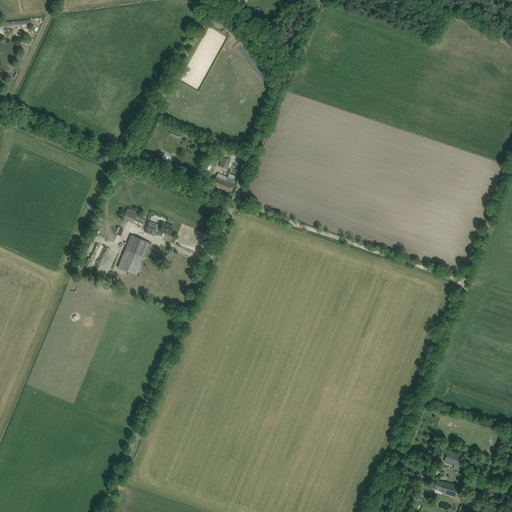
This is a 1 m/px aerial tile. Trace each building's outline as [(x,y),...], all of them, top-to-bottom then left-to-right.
[(214,137),(212,142),(222,145),(223,141),(214,137)] [(227,170),(227,169),(229,170),(230,167),(228,166),(231,160),(223,157),(219,166),(227,170)] [(216,177),(212,186),(230,193),(233,184),(235,180),(226,177),(225,181),(216,177)] [(147,216),(128,208),(123,219),(142,227),(147,216)] [(148,226),(145,232),(154,236),(155,235),(157,236),(158,235),(161,236),(163,233),(170,235),(173,227),(162,222),(161,226),(157,224),(155,229),(150,227),(148,226)] [(138,276),(146,256),(152,243),(132,235),(118,268),(128,272),(127,275),(129,276),(130,273),(138,276)] [(93,261),(100,264),(104,252),(97,250),(93,261)] [(445,450),(443,457),(446,458),(445,461),(454,464),(453,468),(458,470),(463,456),(448,451),(445,450)] [(477,462),(475,467),(485,470),(487,466),(477,462)] [(443,492),(456,497),(459,486),(446,482),(446,483),(437,480),(435,489),(443,491),(443,492)] [(425,486),(423,492),(430,494),(432,488),(425,486)]
